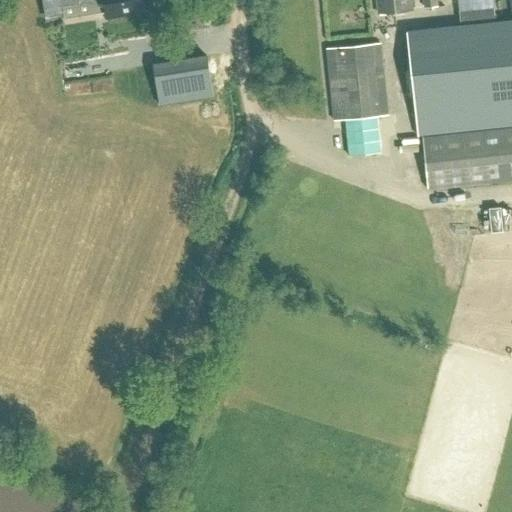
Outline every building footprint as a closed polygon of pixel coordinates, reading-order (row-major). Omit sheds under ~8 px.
[(43,0),(47,19),(64,16),(63,7),(104,0),(105,0),(108,15),(144,9),(142,0),(43,0)] [(379,0),(381,16),(413,12),(411,0),(379,0)] [(494,10),(460,14),(461,24),(495,21),(494,10)] [(419,136),(511,125),(511,19),(408,30),(419,136)] [(330,66),(328,67),(334,121),(389,115),(381,45),(328,51),(330,66)] [(207,52),(154,61),(160,101),(214,92),(207,52)] [(428,191),(511,182),(511,127),(423,137),(428,191)] [(348,167),(379,163),(375,133),(344,137),(348,167)] [(459,237),(460,256),(471,256),(470,237),(459,237)] [(449,303),(448,285),(446,250),(432,251),(435,303),(449,303)]
